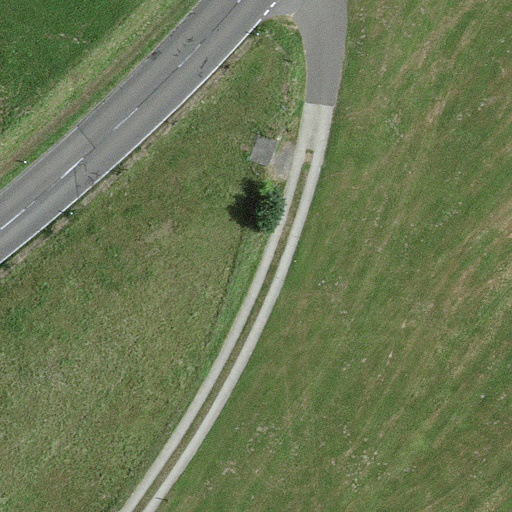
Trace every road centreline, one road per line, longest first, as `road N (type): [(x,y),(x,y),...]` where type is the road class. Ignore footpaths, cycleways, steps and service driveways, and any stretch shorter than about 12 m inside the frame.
road 1 (track): [(137,511),(260,305),(294,215),(334,0)]
road 2 (secondary): [(0,227),(79,162),(238,0)]
